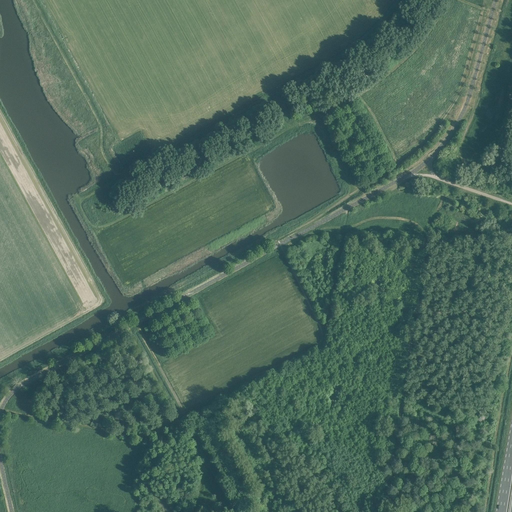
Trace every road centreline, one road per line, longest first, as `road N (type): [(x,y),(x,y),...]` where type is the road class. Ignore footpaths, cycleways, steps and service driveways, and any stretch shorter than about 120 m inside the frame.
road 1 (unknown): [(511,103),(495,164),(480,168),(460,155),(481,93),(468,86),(411,153),(279,244)]
road 2 (unknown): [(344,209),(322,339),(198,407)]
